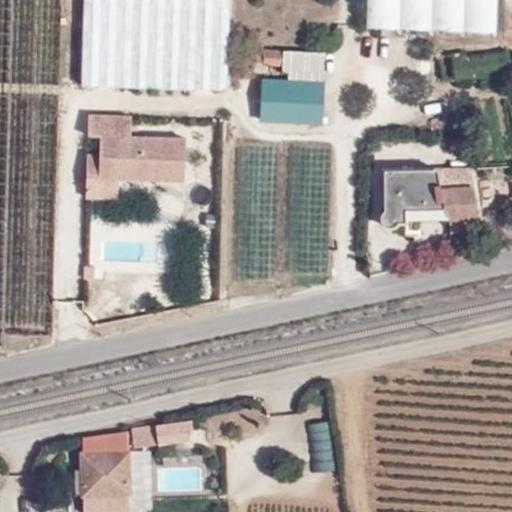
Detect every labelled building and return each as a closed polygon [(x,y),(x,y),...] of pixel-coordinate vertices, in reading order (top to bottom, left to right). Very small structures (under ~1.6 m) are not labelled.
[(57,0),(0,0),(0,22),(57,25),(57,0)] [(231,88),(231,0),(84,0),(84,87),(231,88)] [(499,31),(499,0),(368,0),(368,28),(499,31)] [(57,25),(0,22),(0,237),(51,246),(57,25)] [(263,62),(276,63),(277,48),(251,47),(251,56),(263,57),(263,62)] [(455,75),(503,68),(499,51),(452,58),(455,75)] [(258,118),(319,118),(319,79),(258,77),(258,118)] [(129,109),(87,110),(86,135),(99,135),(99,149),(85,150),(84,196),(120,196),(120,174),(184,176),(185,131),(129,131),(129,109)] [(476,215),(465,165),(434,166),(441,204),(443,215),(476,215)] [(401,214),(401,204),(441,204),(434,166),(382,167),(382,209),(379,211),(378,216),(381,220),(388,223),(394,221),(401,214)] [(506,169),(490,170),(491,183),(506,183),(506,169)] [(511,195),(510,182),(506,183),(491,183),(492,196),(511,195)] [(401,214),(432,214),(443,215),(441,204),(401,204),(401,214)] [(48,333),(51,246),(0,237),(0,331),(0,332),(48,333)] [(155,443),(188,437),(185,420),(152,425),(155,443)] [(305,424),(314,473),(336,469),(328,420),(305,424)] [(128,491),(127,431),(81,437),(82,468),(74,468),(74,492),(83,492),(128,491)] [(132,446),(143,444),(142,434),(130,436),(132,446)] [(129,505),(128,491),(83,492),(83,505),(129,505)]
